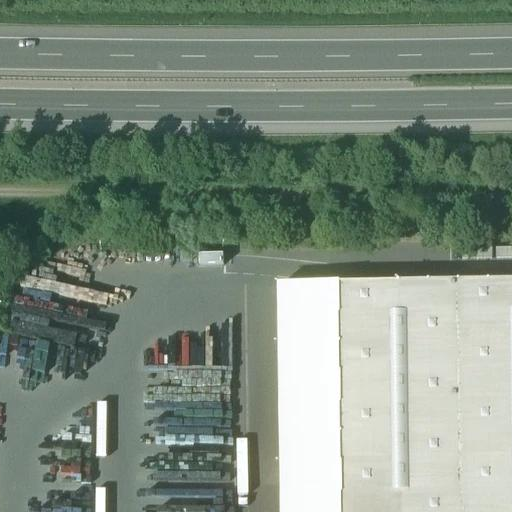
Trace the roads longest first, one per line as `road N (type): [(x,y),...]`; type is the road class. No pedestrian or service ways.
road 1 (track): [(0,202),(511,210)]
road 2 (motorway): [(0,107),(511,109)]
road 3 (motorway): [(511,59),(0,58)]
